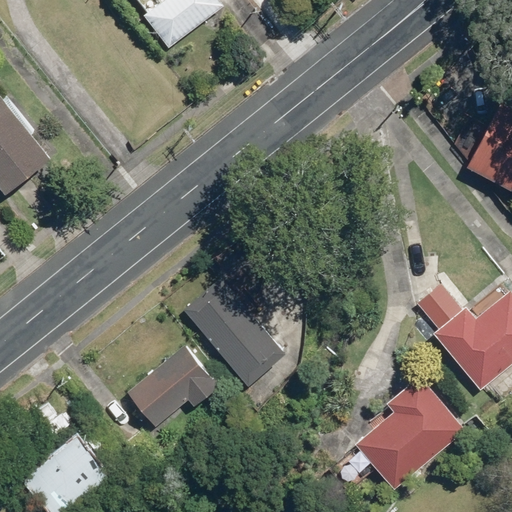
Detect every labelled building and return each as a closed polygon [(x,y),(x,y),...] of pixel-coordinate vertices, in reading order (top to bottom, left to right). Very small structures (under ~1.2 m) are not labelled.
[(226,0),(162,0),(148,12),(173,44),(228,2),(226,0)] [(0,80),(0,176),(12,190),(58,152),(0,80)] [(511,94),(507,91),(470,160),(511,183),(511,94)] [(224,271),(187,305),(254,377),(290,343),(224,271)] [(435,327),(483,385),(511,361),(511,285),(479,312),(469,299),(435,327)] [(188,339),(130,386),(159,422),(191,396),(196,402),(224,379),(203,353),(188,339)] [(397,404),(359,435),(397,484),(469,426),(431,378),(424,369),(391,396),(397,404)] [(63,511),(117,468),(81,426),(25,473),(57,511),(63,511)]
